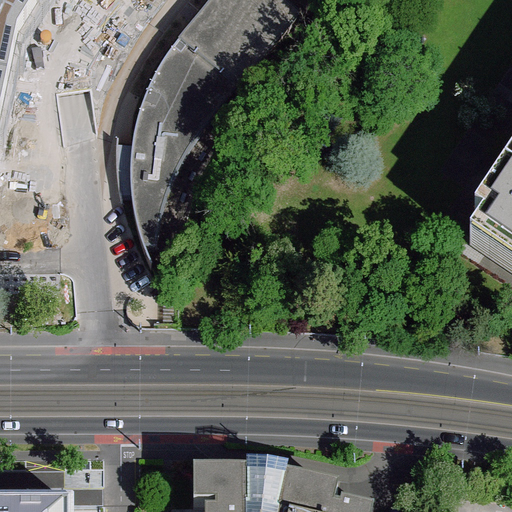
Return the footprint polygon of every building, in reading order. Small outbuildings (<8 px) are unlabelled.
[(0,0),(0,128),(18,49),(49,0),(0,0)] [(311,17),(289,0),(212,0),(177,47),(154,82),(140,116),(131,158),(129,192),(137,238),(149,268),(161,267),(166,241),(174,202),(188,169),(206,140),(311,17)] [(511,183),(506,179),(476,222),(484,229),(471,248),(511,275),(511,183)] [(79,314),(69,280),(52,285),(62,316),(79,314)] [(263,482),(195,481),(194,510),(211,511),(217,511),(364,511),(343,507),(341,511),(336,511),(337,505),(339,497),(263,482)]
